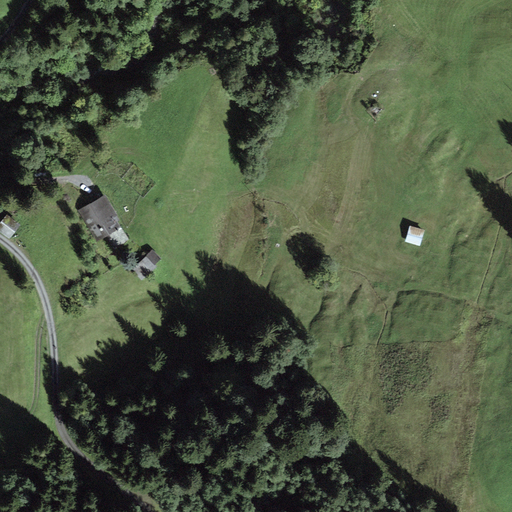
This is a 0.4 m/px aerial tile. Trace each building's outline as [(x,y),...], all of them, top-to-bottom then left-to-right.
[(383,111),(374,105),(367,116),(376,122),(383,111)] [(107,196),(80,212),(98,242),(120,228),(115,220),(120,217),(107,196)] [(11,216),(0,229),(0,231),(11,241),(24,226),(11,216)] [(427,231),(412,227),(407,242),(423,246),(427,231)] [(164,262),(153,251),(133,271),(144,282),(164,262)]
